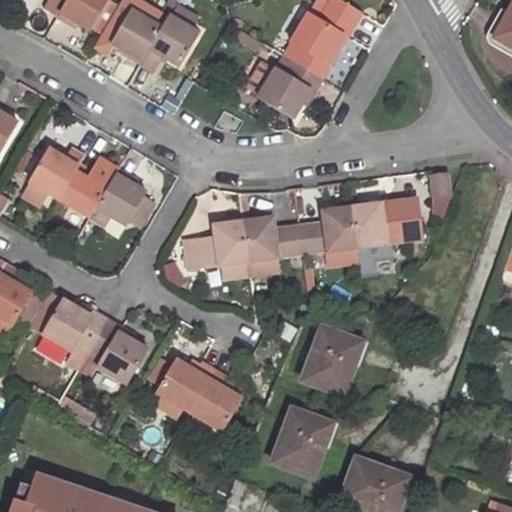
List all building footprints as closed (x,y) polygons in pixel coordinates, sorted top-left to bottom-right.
[(47,0),(43,9),(55,16),(57,13),(64,0),(47,0)] [(64,0),(57,13),(88,31),(104,0),(64,0)] [(104,0),(88,31),(90,32),(109,0),(104,0)] [(166,17),(174,3),(176,0),(167,0),(159,13),(166,17)] [(187,0),(176,0),(174,3),(183,8),(187,0)] [(306,13),(281,56),(322,80),(329,67),(324,64),(341,34),(347,37),(360,14),(335,0),(327,0),(317,19),(306,13)] [(198,17),(183,8),(174,3),(166,17),(140,61),(138,65),(152,74),(162,58),(178,67),(198,34),(191,29),(198,17)] [(511,7),(495,38),(511,48),(511,7)] [(109,44),(140,61),(166,17),(159,13),(151,8),(144,19),(130,10),(109,44)] [(261,44),(239,32),(234,41),(256,53),(261,44)] [(324,64),(329,67),(347,37),(341,34),(324,64)] [(322,80),(281,56),(255,98),(291,120),(308,90),(314,93),(322,80)] [(0,114),(0,151),(16,124),(0,114)] [(27,184),(57,201),(74,172),(77,168),(83,157),(70,149),(64,158),(47,149),(27,184)] [(74,172),(57,201),(88,220),(114,176),(116,171),(98,159),(89,174),(86,178),(74,172)] [(77,168),(74,172),(86,178),(89,174),(77,168)] [(433,198),(451,196),(448,175),(431,177),(433,198)] [(114,176),(88,220),(103,228),(110,218),(125,226),(128,221),(140,228),(154,206),(142,199),(144,194),(114,176)] [(380,204),(350,208),(357,264),(359,279),(375,277),(373,263),(392,261),(389,244),(422,240),(417,206),(399,208),(398,203),(380,206),(380,204)] [(307,225),(311,255),(325,253),(327,268),(357,264),(350,208),(318,213),(320,223),(307,225)] [(247,263),(291,257),(288,228),(275,230),(273,219),(242,223),(247,263)] [(247,263),(242,223),(210,227),(212,237),(198,239),(201,268),(221,266),(247,263)] [(297,227),(301,256),(311,255),(307,225),(297,227)] [(291,257),(301,256),(297,227),(288,228),(291,257)] [(196,269),(201,268),(198,239),(192,240),(196,269)] [(16,271),(3,263),(0,268),(0,318),(12,325),(31,295),(18,288),(11,284),(15,276),(18,273),(16,271)] [(249,276),(247,263),(221,266),(223,280),(249,276)] [(22,280),(15,276),(11,284),(18,288),(22,280)] [(317,287),(303,320),(313,325),(326,293),(317,287)] [(40,335),(61,300),(48,292),(42,301),(27,327),(40,335)] [(31,295),(12,325),(24,332),(27,327),(42,301),(31,295)] [(87,353),(106,321),(93,313),(91,318),(61,300),(40,335),(83,360),(87,353)] [(118,328),(106,321),(87,353),(98,359),(94,366),(126,385),(146,351),(115,333),(118,328)] [(360,342),(320,328),(301,382),(341,396),(360,342)] [(98,359),(87,353),(83,360),(76,371),(82,375),(89,363),(94,366),(98,359)] [(189,413),(214,370),(200,362),(199,364),(194,372),(186,368),(173,360),(170,366),(157,387),(154,392),(161,397),(182,409),(189,413)] [(194,372),(199,364),(191,360),(186,368),(194,372)] [(157,387),(170,366),(161,361),(148,381),(157,387)] [(227,377),(214,370),(189,413),(222,432),(241,400),(229,393),(221,388),(225,381),(227,377)] [(8,382),(1,377),(0,378),(0,385),(4,389),(8,382)] [(234,386),(225,381),(221,388),(229,393),(234,386)] [(174,420),(182,409),(161,397),(154,409),(174,420)] [(331,426),(290,410),(270,463),(311,478),(331,426)] [(355,459),(341,501),(371,511),(395,511),(408,479),(355,459)] [(89,492),(35,473),(25,502),(12,498),(7,511),(148,511),(109,499),(109,501),(88,494),(89,492)] [(109,501),(109,499),(89,492),(88,494),(109,501)]
